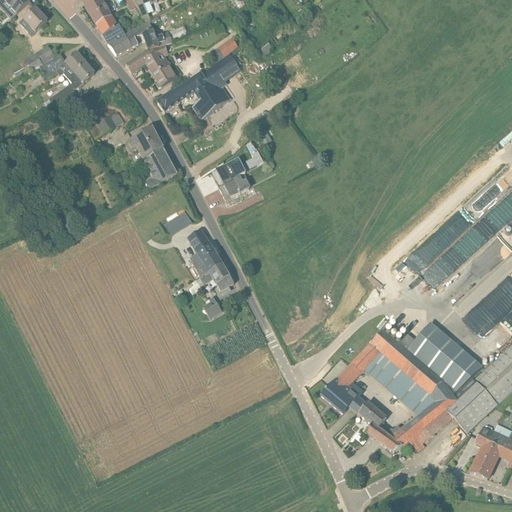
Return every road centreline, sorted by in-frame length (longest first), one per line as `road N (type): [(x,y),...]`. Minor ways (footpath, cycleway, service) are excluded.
road 1 (unclassified): [(349,503),(172,147),(58,1)]
road 2 (unclassified): [(511,494),(417,469),(349,503)]
